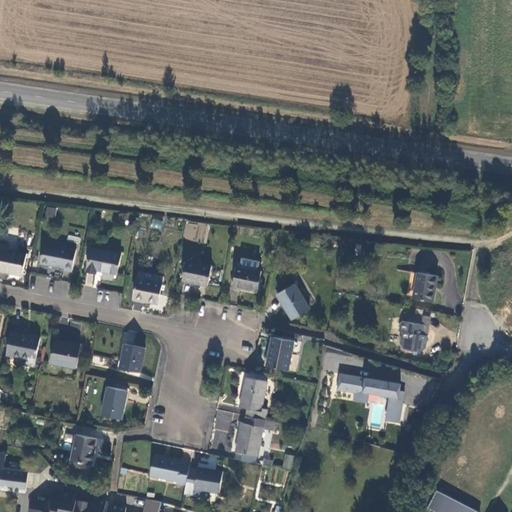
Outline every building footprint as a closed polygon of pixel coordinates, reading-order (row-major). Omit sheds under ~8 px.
[(47,206),(44,216),(54,218),(57,208),(47,206)] [(150,227),(160,229),(162,221),(152,218),(150,227)] [(184,241),(206,241),(206,223),(184,223),(184,241)] [(72,272),(76,249),(44,243),(40,263),(64,268),(64,270),(72,272)] [(0,270),(23,275),(27,253),(0,247),(0,270)] [(92,248),(87,271),(96,273),(97,270),(117,274),(121,254),(92,248)] [(187,260),(183,280),(208,285),(212,266),(187,260)] [(237,266),(233,287),(258,292),(262,271),(237,266)] [(138,277),(163,282),(164,276),(140,271),(138,277)] [(413,298),(433,302),(438,275),(418,272),(417,274),(413,295),(413,298)] [(138,277),(134,298),(158,303),(163,282),(138,277)] [(277,294),(293,319),(310,309),(295,283),(277,294)] [(107,297),(111,297),(111,302),(118,302),(119,292),(107,292),(107,297)] [(422,323),(423,315),(408,312),(406,321),(404,320),(401,322),(399,331),(402,331),(400,343),(404,349),(421,352),(426,348),(428,335),(425,335),(426,327),(424,324),(422,323)] [(428,335),(431,316),(423,315),(422,323),(424,324),(426,327),(425,335),(428,335)] [(35,367),(41,337),(22,333),(21,335),(11,333),(7,354),(15,356),(14,362),(17,366),(21,366),(25,365),(35,367)] [(273,337),(266,366),(289,371),(295,341),(273,337)] [(81,345),(55,340),(51,362),(76,368),(81,345)] [(120,368),(140,373),(146,348),(125,344),(120,368)] [(334,360),(336,349),(327,347),(325,358),(334,360)] [(338,374),(336,391),(354,393),(353,401),(368,403),(369,399),(377,400),(377,396),(388,398),(385,422),(400,424),(405,382),(338,374)] [(249,408),(247,416),(266,419),(268,409),(262,408),(268,381),(247,377),(241,407),(249,408)] [(122,420),(128,391),(108,386),(102,415),(122,420)] [(230,419),(235,420),(236,413),(217,410),(214,429),(229,432),(230,419)] [(266,419),(247,416),(246,423),(242,422),(236,452),(258,456),(264,429),(270,430),(272,421),(266,419)] [(97,438),(76,434),(71,460),(92,464),(97,438)] [(0,488),(25,492),(28,471),(3,468),(5,453),(0,452),(0,488)] [(291,470),(294,455),(285,453),(282,468),(291,470)] [(190,468),(190,465),(182,463),(182,461),(155,455),(151,475),(177,481),(177,482),(187,484),(190,468)] [(198,470),(190,468),(187,484),(185,494),(193,495),(195,489),(210,492),(220,494),(224,473),(198,467),(198,470)] [(209,498),(210,492),(195,489),(193,495),(209,498)] [(125,511),(126,507),(112,504),(110,511),(104,511),(107,501),(96,498),(95,503),(73,499),(74,494),(63,491),(62,496),(51,494),(49,504),(31,500),(30,508),(33,509),(32,511),(125,511)] [(439,511),(478,511),(437,491),(429,507),(439,511)] [(158,511),(162,502),(147,499),(144,511),(158,511)]
